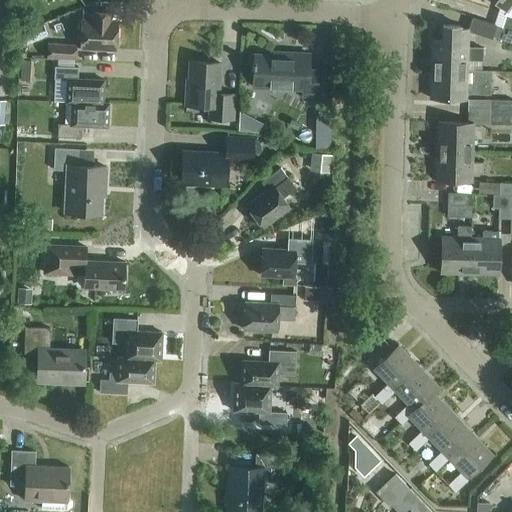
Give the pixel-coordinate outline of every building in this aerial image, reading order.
[(511,5),(511,0),(492,0),(507,12),(511,5)] [(97,12),(96,21),(82,21),(80,48),(116,50),(117,22),(110,22),(111,13),(97,12)] [(511,18),(505,16),(502,27),(511,30),(511,18)] [(479,33),(511,43),(511,30),(502,27),(482,21),(479,33)] [(431,40),(430,69),(466,71),(467,60),(482,61),(483,48),(468,48),(468,29),(460,29),(460,26),(442,26),(441,41),(431,40)] [(36,35),(33,27),(20,32),(26,45),(33,42),(36,35)] [(47,43),(46,58),(76,60),(77,45),(47,43)] [(303,89),(303,95),(324,96),(325,71),(308,70),(309,54),(280,53),(280,56),(254,55),(253,87),(303,89)] [(189,62),(188,88),(186,88),(185,105),(209,106),(208,118),(233,120),(234,95),(218,94),(220,63),(189,62)] [(102,104),(103,103),(104,80),(77,79),(78,67),(55,66),(54,79),(67,80),(66,103),(72,103),(72,102),(102,104)] [(466,71),(430,69),(430,99),(466,100),(466,94),(490,95),(491,72),(466,71)] [(511,100),(490,100),(489,112),(511,112),(511,100)] [(72,102),(72,103),(71,125),(58,124),(57,137),(80,138),(81,126),(107,127),(109,103),(103,103),(102,104),(72,102)] [(511,112),(489,112),(489,124),(511,124),(511,112)] [(317,114),(317,147),(331,147),(331,114),(317,114)] [(437,122),(436,151),(472,153),(473,124),(437,122)] [(225,186),(226,161),(251,163),(252,139),(227,137),(226,154),(183,152),(181,183),(225,186)] [(104,188),(105,167),(79,166),(79,150),(54,149),(53,170),(66,171),(64,212),(100,214),(101,188),(104,188)] [(472,153),(436,151),(435,181),(471,182),(472,153)] [(311,153),(309,171),(332,174),(334,155),(311,153)] [(295,188),(287,178),(280,168),(260,182),(266,190),(246,206),(262,227),(289,207),(282,198),(295,188)] [(511,183),(499,183),(499,195),(511,196),(511,195),(511,183)] [(447,217),(471,218),(471,194),(447,193),(447,217)] [(499,195),(492,195),(492,209),(498,209),(498,219),(510,219),(511,196),(499,195)] [(457,226),(457,237),(441,237),(440,273),(469,274),(470,227),(457,226)] [(471,227),(470,227),(469,274),(498,275),(499,239),(497,239),(497,232),(483,232),(482,238),(470,238),(471,227)] [(21,237),(21,251),(38,252),(39,238),(21,237)] [(312,240),(287,238),(287,250),(261,249),(260,275),(293,277),(294,262),(310,264),(312,240)] [(328,254),(328,240),(314,239),(314,254),(328,254)] [(85,248),(58,246),(45,246),(44,273),(85,275),(84,289),(124,291),(125,263),(85,261),(85,248)] [(304,286),(303,301),(318,301),(319,287),(304,286)] [(31,306),(31,293),(17,292),(16,305),(31,306)] [(277,320),(294,321),(295,295),(270,294),(270,304),(245,302),(243,329),(276,331),(277,320)] [(155,360),(155,361),(161,361),(162,333),(136,332),(137,320),(114,319),(113,332),(126,332),(125,358),(124,358),(155,360)] [(23,354),(38,355),(37,383),(83,385),(85,350),(49,349),(50,328),(24,327),(23,354)] [(309,343),(308,355),(331,357),(332,345),(309,343)] [(393,390),(418,366),(398,345),(373,369),(387,384),(374,396),(381,404),(395,391),(393,390)] [(242,360),(241,383),(241,384),(271,385),(271,386),(277,386),(278,374),(295,375),(296,351),(269,350),(268,362),(242,360)] [(127,382),(154,383),(155,361),(155,360),(124,358),(118,358),(117,372),(109,372),(108,380),(100,380),(99,392),(127,394),(127,382)] [(341,379),(351,389),(368,372),(359,362),(341,379)] [(438,387),(418,366),(393,390),(395,391),(407,404),(394,417),(401,425),(409,417),(408,417),(433,393),(438,387)] [(241,383),(235,383),(233,411),(259,412),(259,424),(286,426),(287,413),(270,412),(271,386),(271,385),(241,384),(241,383)] [(452,413),(433,393),(408,417),(409,417),(421,431),(408,443),(415,451),(429,438),(428,437),(452,413)] [(472,434),(452,413),(428,437),(429,438),(441,451),(428,464),(435,472),(448,459),(448,458),(472,434)] [(492,455),(472,434),(448,458),(448,459),(461,472),(448,485),(455,492),(469,479),(468,478),(492,455)] [(362,476),(378,460),(353,435),(345,443),(352,450),(352,466),(362,476)] [(71,501),(67,496),(68,467),(34,466),(35,452),(11,451),(9,486),(27,486),(26,501),(41,501),(41,509),(67,510),(71,507),(71,501)] [(260,511),(262,478),(284,479),(286,455),(255,453),(255,468),(230,467),(228,511),(260,511)] [(397,511),(421,511),(426,507),(393,472),(372,491),(387,507),(390,504),(397,511)] [(489,511),(490,503),(476,503),(475,511),(489,511)]
